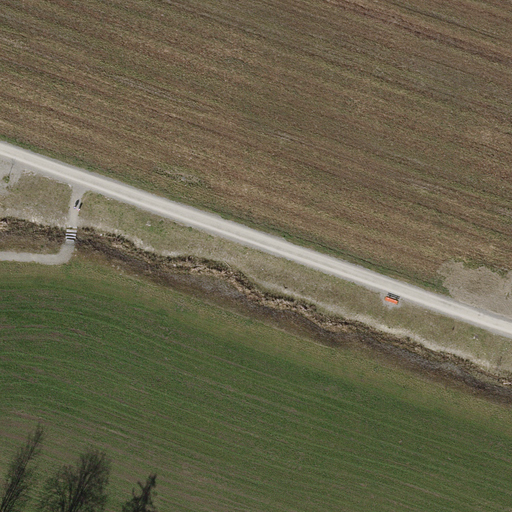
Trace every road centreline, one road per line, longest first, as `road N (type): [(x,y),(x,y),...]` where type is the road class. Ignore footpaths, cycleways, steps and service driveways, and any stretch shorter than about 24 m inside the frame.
road 1 (track): [(0,149),(511,326)]
road 2 (track): [(0,257),(69,254),(83,177)]
